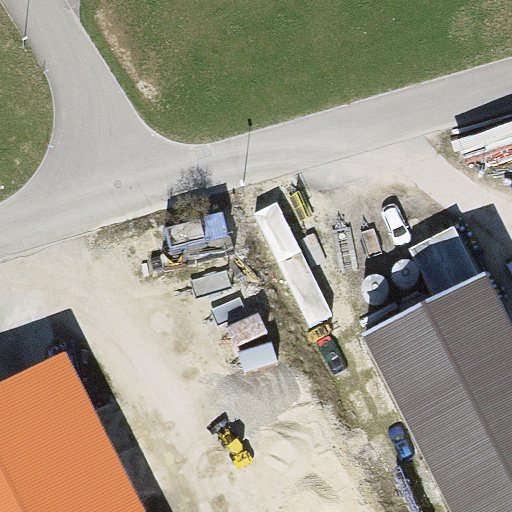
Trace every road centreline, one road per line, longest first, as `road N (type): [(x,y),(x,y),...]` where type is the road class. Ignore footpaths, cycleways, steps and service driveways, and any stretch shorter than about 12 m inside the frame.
road 1 (residential): [(150,183),(511,77)]
road 2 (residential): [(150,183),(36,0)]
road 3 (residential): [(0,230),(150,183)]
